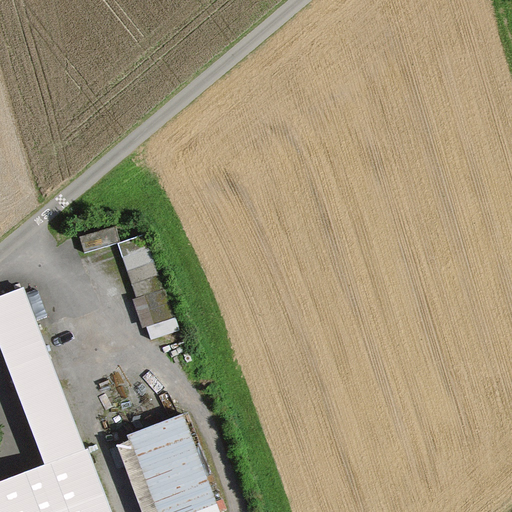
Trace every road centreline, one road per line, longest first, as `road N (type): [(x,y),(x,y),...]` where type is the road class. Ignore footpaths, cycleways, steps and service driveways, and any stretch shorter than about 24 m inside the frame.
road 1 (unknown): [(54,209),(109,313),(181,384),(232,511)]
road 2 (unclassified): [(303,0),(54,209)]
